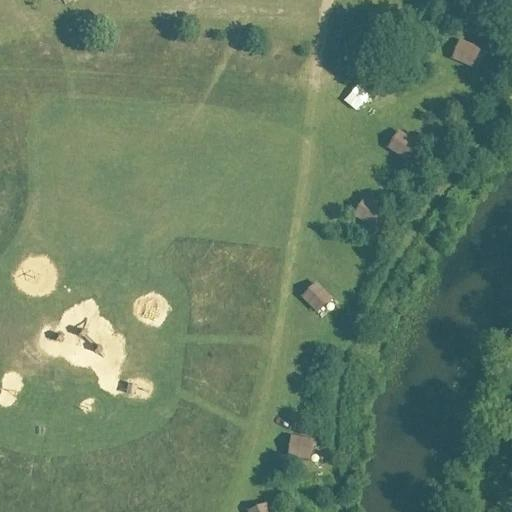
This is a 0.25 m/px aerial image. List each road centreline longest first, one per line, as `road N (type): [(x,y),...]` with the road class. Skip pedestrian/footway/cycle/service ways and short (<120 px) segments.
road 1 (track): [(387,0),(282,326)]
road 2 (track): [(255,0),(170,180),(164,238)]
